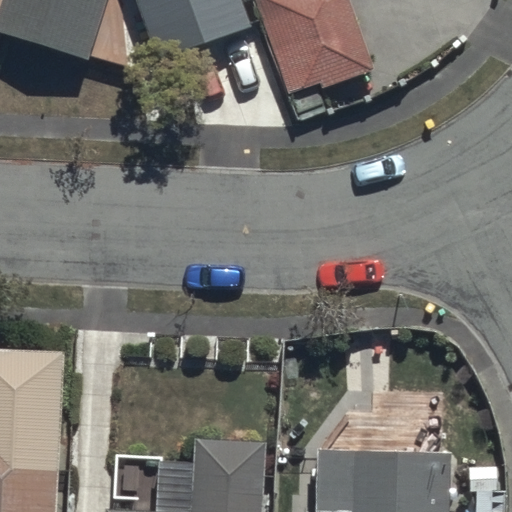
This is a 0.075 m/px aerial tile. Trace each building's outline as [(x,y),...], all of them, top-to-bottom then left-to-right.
[(0,0),(0,27),(86,53),(101,0),(0,0)] [(248,20),(240,0),(133,0),(153,55),(248,20)] [(347,0),(254,0),(288,95),(371,65),(347,0)] [(0,511),(53,511),(61,346),(0,343),(0,511)] [(260,511),(263,437),(192,434),(191,460),(156,459),(154,508),(100,505),(99,511),(260,511)] [(446,511),(447,449),(312,448),(311,511),(446,511)]
